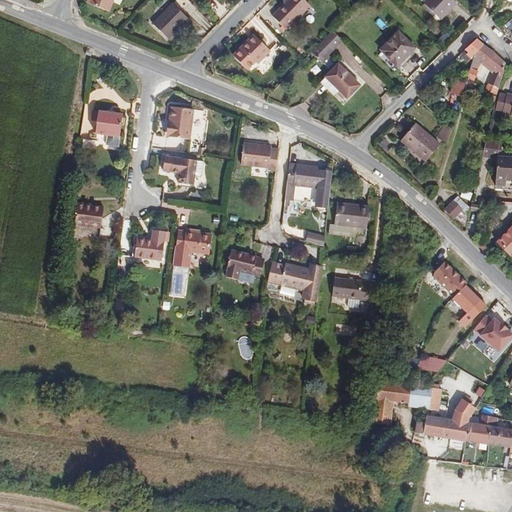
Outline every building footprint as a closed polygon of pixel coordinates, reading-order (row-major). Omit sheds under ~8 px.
[(293,35),(317,10),(305,0),(300,0),(280,21),(293,35)] [(384,9),(389,3),(386,0),(381,0),(379,3),(384,9)] [(441,28),(457,12),(445,0),(438,0),(437,2),(434,0),(427,0),(421,7),(441,28)] [(175,51),(175,50),(185,41),(195,30),(179,16),(160,36),(175,51)] [(511,16),(509,17),(502,25),(511,34),(511,16)] [(456,43),(451,38),(444,45),(449,50),(456,43)] [(185,41),(175,50),(177,52),(187,43),(185,41)] [(420,57),(405,41),(387,59),(403,75),(420,57)] [(336,42),(318,61),(325,69),(344,50),(336,42)] [(473,68),(485,50),(477,43),(461,60),(469,67),(470,66),(473,68)] [(278,59),(263,44),(258,49),(257,48),(241,65),(256,79),(263,70),(265,72),(278,59)] [(489,102),(501,106),(510,69),(485,50),(473,68),(467,89),(479,92),(481,84),(477,82),(481,72),(494,82),(489,102)] [(346,72),(334,85),(342,93),(340,96),(346,99),(348,98),(356,106),(368,94),(346,72)] [(342,93),(334,85),(329,89),(342,103),(346,99),(340,96),(342,93)] [(463,105),(467,90),(456,87),(451,101),(463,105)] [(508,121),(511,105),(505,103),(502,120),(508,121)] [(166,149),(186,151),(190,121),(188,121),(179,120),(168,119),(166,134),(167,134),(166,149)] [(118,124),(110,123),(102,122),(94,121),(92,131),(91,143),(103,144),(114,146),(118,124)] [(437,146),(449,152),(453,138),(445,132),(437,146)] [(428,172),(440,154),(414,136),(401,154),(428,172)] [(495,141),(483,138),(479,153),(494,157),(494,156),(495,141)] [(114,155),(114,146),(103,144),(102,154),(114,155)] [(196,168),(197,159),(198,153),(186,151),(184,166),(196,168)] [(276,184),(278,163),(270,162),(270,160),(243,156),(241,177),(267,181),(267,183),(276,184)] [(511,157),(494,156),(494,157),(492,184),(511,185),(511,157)] [(191,189),(193,173),(162,169),(160,183),(176,185),(175,195),(178,196),(190,197),(191,189)] [(201,174),(193,173),(191,189),(196,189),(199,186),(201,174)] [(317,217),(331,219),(335,185),(322,184),(322,180),(311,179),(311,180),(297,178),(297,179),(290,178),(285,209),(292,210),(294,198),(319,201),(317,217)] [(466,220),(457,210),(448,218),(457,227),(459,225),(466,220)] [(99,242),(101,221),(82,219),(82,218),(74,217),(72,238),(99,242)] [(339,220),(338,238),(344,238),(366,240),(369,219),(358,217),(358,221),(339,220)] [(459,225),(469,237),(472,226),(466,220),(459,225)] [(308,232),(306,241),(324,245),(326,235),(308,232)] [(332,247),(343,248),(344,238),(338,238),(333,237),(332,247)] [(511,237),(499,252),(511,263),(511,237)] [(134,252),(131,271),(159,274),(162,246),(149,244),(148,253),(134,252)] [(207,268),(209,247),(175,244),(171,280),(186,281),(188,266),(207,268)] [(260,290),(263,275),(255,273),(255,270),(230,266),(226,283),(229,284),(227,293),(238,295),(240,287),(260,290)] [(130,278),(131,271),(116,269),(115,279),(124,280),(124,278),(130,278)] [(273,279),(268,298),(310,305),(309,312),(311,312),(321,314),(324,279),(314,278),(313,282),(305,282),(304,284),(288,282),(273,279)] [(471,324),(485,310),(469,295),(471,293),(456,279),(443,292),(458,307),(456,309),(471,324)] [(371,312),(372,297),(363,297),(363,292),(335,291),(334,310),(371,312)] [(511,336),(491,318),(476,335),(497,353),(511,336)] [(443,371),(444,358),(419,356),(418,368),(443,371)] [(382,395),(379,416),(396,419),(414,421),(417,400),(382,395)] [(437,403),(417,400),(414,421),(435,423),(437,403)] [(379,416),(376,441),(393,443),(396,419),(379,416)] [(422,451),(427,452),(430,432),(428,431),(427,438),(423,438),(422,451)] [(430,432),(427,452),(473,460),(478,440),(430,432)] [(490,442),(478,440),(473,460),(495,464),(500,444),(502,436),(491,435),(490,442)] [(511,467),(511,445),(500,444),(495,464),(511,467)] [(445,470),(443,480),(467,483),(469,472),(445,470)]
